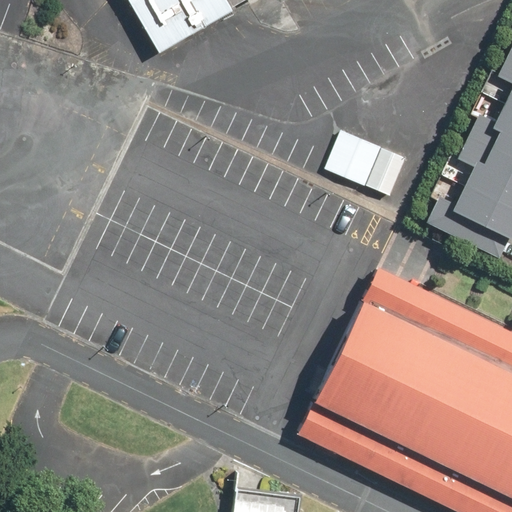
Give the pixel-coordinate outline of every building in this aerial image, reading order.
[(115,0),(124,14),(148,0),(115,0)] [(511,213),(511,9),(489,62),(504,69),(486,108),(470,101),(448,149),(468,157),(451,195),(432,187),(425,202),(490,231),(495,220),(507,225),(511,213)] [(407,155),(344,129),(328,168),(392,194),(407,155)] [(511,511),(511,327),(386,266),(327,386),(304,432),(332,446),(468,511),(511,511)] [(304,511),(306,495),(247,487),(243,511),(304,511)]
